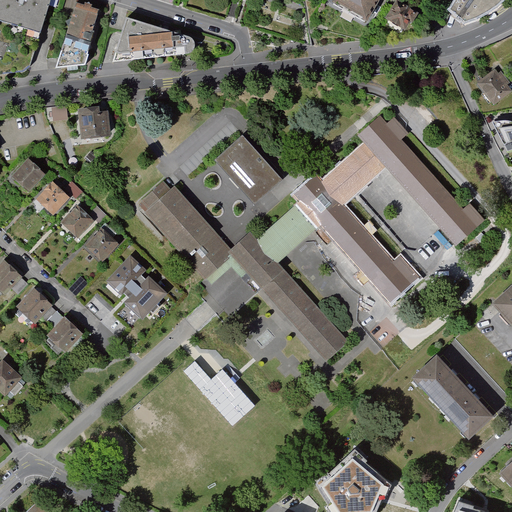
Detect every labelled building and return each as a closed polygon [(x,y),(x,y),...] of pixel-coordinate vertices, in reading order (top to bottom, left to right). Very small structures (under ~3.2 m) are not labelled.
[(48,0),(5,0),(0,16),(0,78),(7,77),(25,76),(48,0)] [(335,0),(333,3),(369,23),(382,0),(335,0)] [(506,0),(459,0),(454,11),(468,23),(483,18),(494,11),(502,5),(506,0)] [(77,4),(55,71),(86,67),(94,33),(92,33),(99,11),(91,9),(92,6),(91,6),(89,3),(87,4),(85,4),(84,6),(77,4)] [(398,3),(386,22),(405,34),(411,25),(413,27),(419,17),(417,15),(398,3)] [(189,39),(124,19),(110,64),(186,56),(190,55),(192,52),(194,49),(193,44),(192,42),(189,39)] [(498,74),(494,68),(475,83),(492,105),(511,91),(507,85),(509,83),(501,72),(498,74)] [(67,106),(52,106),(52,119),(67,119),(67,106)] [(107,113),(97,113),(97,109),(76,111),(79,141),(109,138),(107,113)] [(383,119),(360,138),(459,249),(481,230),(488,223),(473,205),(465,211),(404,142),(411,136),(396,119),(389,125),(383,119)] [(511,149),(511,121),(510,122),(505,120),(496,122),(492,122),(507,151),(511,149)] [(254,204),(282,178),(243,134),(215,160),(254,204)] [(15,177),(30,191),(48,172),(33,158),(15,177)] [(316,177),(294,196),(392,307),(415,288),(422,281),(402,259),(395,265),(316,177)] [(40,199),(55,213),(72,194),(58,180),(40,199)] [(234,249),(179,185),(174,189),(169,183),(146,202),(152,209),(147,212),(205,280),(235,254),(326,358),(348,340),(254,232),(234,249)] [(63,222),(78,235),(96,217),(81,203),(63,222)] [(89,245),(103,259),(121,240),(106,226),(89,245)] [(125,303),(142,319),(166,293),(149,278),(146,282),(139,276),(144,271),(129,257),(107,281),(121,294),(124,291),(130,297),(125,303)] [(0,269),(0,287),(6,293),(24,274),(9,260),(0,269)] [(23,307),(38,320),(56,302),(41,288),(23,307)] [(511,289),(496,305),(511,322),(511,289)] [(51,334),(65,348),(83,329),(68,315),(51,334)] [(493,416),(438,357),(415,378),(471,437),(493,416)] [(27,378),(6,360),(0,366),(0,388),(10,397),(27,378)] [(233,425),(255,406),(223,370),(212,380),(195,361),(184,371),(233,425)] [(366,463),(367,461),(356,449),(316,483),(328,506),(326,507),(329,511),(376,511),(391,485),(366,463)] [(511,464),(502,474),(511,484),(511,464)] [(52,511),(40,499),(26,511),(52,511)] [(483,511),(473,509),(474,506),(458,501),(453,511),(483,511)]
